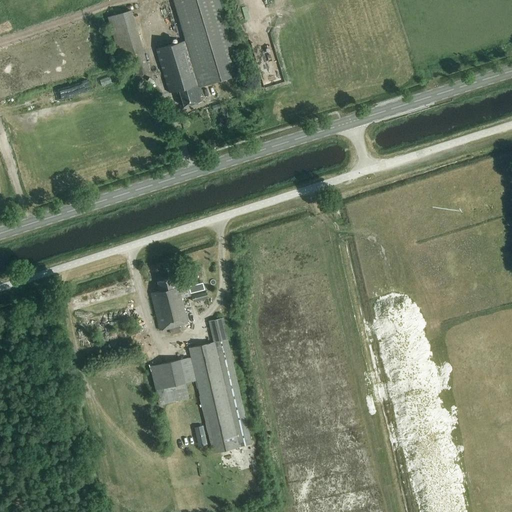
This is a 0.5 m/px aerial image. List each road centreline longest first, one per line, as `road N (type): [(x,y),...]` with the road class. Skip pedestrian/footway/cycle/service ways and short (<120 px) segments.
road 1 (unclassified): [(366,170),(0,288)]
road 2 (primary): [(0,233),(351,120)]
road 3 (primary): [(351,120),(511,69)]
road 4 (unclassified): [(511,124),(366,170)]
